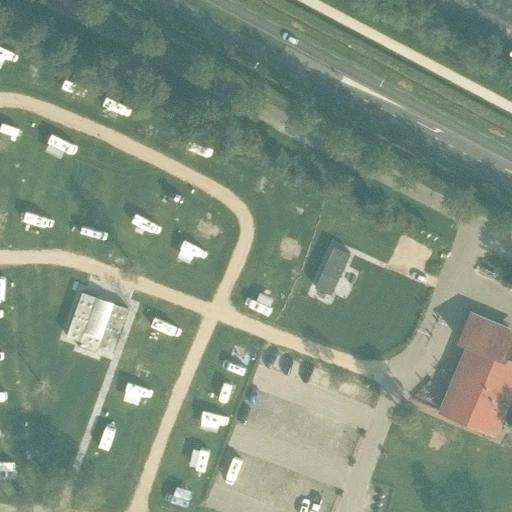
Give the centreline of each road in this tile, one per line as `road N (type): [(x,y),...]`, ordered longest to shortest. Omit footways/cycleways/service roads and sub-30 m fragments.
road 1 (unknown): [(355,493),(124,393),(145,355),(158,349),(375,427)]
road 2 (unclassified): [(511,241),(55,0)]
road 3 (primary): [(163,0),(511,185)]
road 4 (primary): [(511,157),(216,0)]
road 5 (unknown): [(10,511),(32,374),(28,306),(47,251)]
